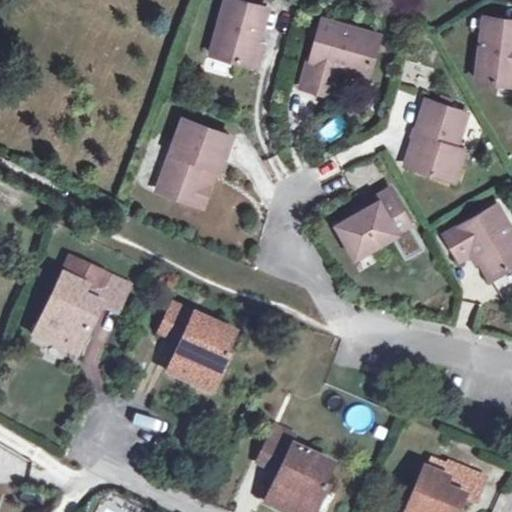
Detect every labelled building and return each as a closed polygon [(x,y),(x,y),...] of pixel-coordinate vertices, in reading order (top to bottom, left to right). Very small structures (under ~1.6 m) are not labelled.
[(227,0),(212,50),(253,62),(260,39),(270,5),(251,0),(227,0)] [(511,81),(511,16),(488,12),(477,75),(511,81)] [(325,91),(335,63),(368,74),(381,33),(326,15),(313,55),(310,56),(302,84),(325,91)] [(266,41),(260,39),(253,62),(260,64),(266,41)] [(456,178),(466,146),(457,144),(468,111),(428,98),(407,161),(456,178)] [(234,135),(187,115),(159,185),(191,198),(206,204),(221,168),(234,135)] [(355,255),(395,233),(393,229),(408,221),(389,188),(374,196),(377,202),(337,224),(355,255)] [(459,260),(474,251),(489,277),(511,263),(511,233),(495,205),(444,234),(459,260)] [(115,310),(127,283),(106,273),(71,256),(62,274),(34,333),(75,352),(98,302),(115,310)] [(210,390),(227,354),(223,352),(231,331),(172,303),(160,330),(181,340),(167,370),(210,390)] [(275,423),(270,434),(291,444),(295,433),(275,423)] [(328,462),(291,444),(270,434),(257,461),(278,471),(265,501),(289,511),(311,511),(325,484),(319,482),(328,462)] [(454,511),(462,496),(473,501),(483,479),(449,464),(448,468),(428,458),(424,466),(403,511),(454,511)]
